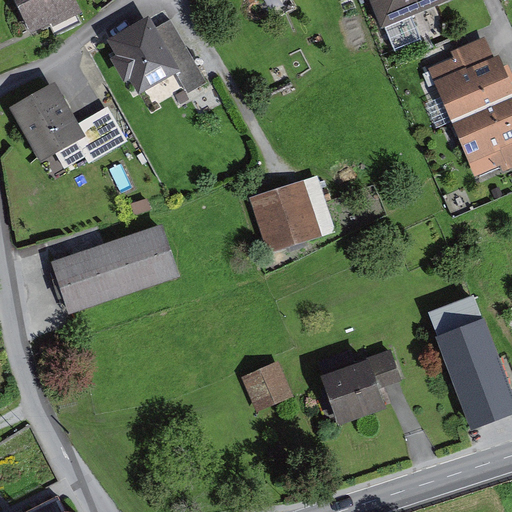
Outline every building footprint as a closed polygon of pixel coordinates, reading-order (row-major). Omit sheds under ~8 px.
[(89,16),(81,0),(15,0),(34,42),(89,16)] [(276,0),(255,0),(259,8),(276,0)] [(453,0),(375,0),(386,26),(453,0)] [(160,33),(154,21),(119,39),(128,56),(122,59),(132,79),(138,76),(145,89),(180,70),(160,33)] [(176,23),(160,33),(180,70),(191,92),(210,82),(176,23)] [(511,176),(511,79),(497,46),(437,73),(487,188),(511,176)] [(86,127),(62,84),(14,110),(46,169),(85,149),(96,169),(139,145),(119,109),(86,127)] [(331,238),(313,183),(260,201),(278,256),(331,238)] [(170,227),(54,263),(72,319),(187,282),(170,227)] [(511,372),(486,299),(436,316),(476,429),(511,415),(511,372)] [(411,387),(397,352),(327,380),(348,434),(394,416),(387,397),(411,387)] [(301,404),(286,361),(251,374),(265,416),(301,404)] [(68,511),(62,499),(36,511),(68,511)]
